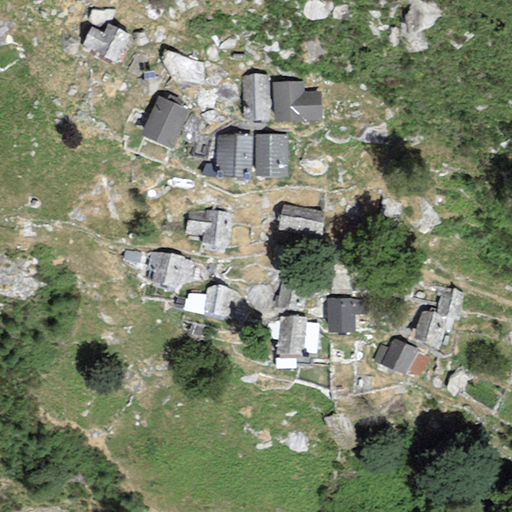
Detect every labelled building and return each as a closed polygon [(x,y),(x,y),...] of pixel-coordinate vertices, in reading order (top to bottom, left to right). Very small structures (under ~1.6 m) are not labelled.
[(130,36),(108,24),(102,34),(91,27),(81,45),(115,63),(130,36)] [(269,75),(242,76),(243,121),(270,121),(269,75)] [(304,81),(272,83),(274,123),(321,120),(320,91),(304,92),(304,81)] [(189,111),(158,97),(141,136),(172,150),(189,111)] [(252,136),(217,135),(216,166),(218,166),(218,177),(243,177),(243,168),(251,168),(252,136)] [(287,135),(255,135),(255,177),(287,177),(287,135)] [(325,212),(281,205),(277,232),(320,239),(325,212)] [(206,214),(189,212),(185,234),(203,237),(201,250),(223,253),(225,243),(228,244),(233,214),(206,210),(206,214)] [(297,248),(274,248),(275,267),(297,267),(297,248)] [(184,258),(149,252),(146,270),(154,271),(151,286),(180,291),(181,282),(190,283),(194,262),(184,260),(184,258)] [(347,264),(329,266),(331,290),(349,288),(347,264)] [(280,280),(277,310),(303,313),(306,282),(280,280)] [(231,289),(208,285),(206,295),(203,316),(226,320),(231,289)] [(464,292),(442,287),(435,315),(445,317),(457,320),(464,292)] [(203,316),(206,295),(188,294),(183,310),(203,316)] [(353,299),(327,299),(327,333),(353,332),(353,314),(364,314),(364,300),(353,300),(353,299)] [(439,349),(445,317),(435,315),(421,311),(412,340),(439,349)] [(302,356),(305,318),(279,316),(276,354),(302,356)] [(381,345),(373,362),(405,377),(408,370),(422,377),(432,357),(393,338),(389,348),(381,345)]
